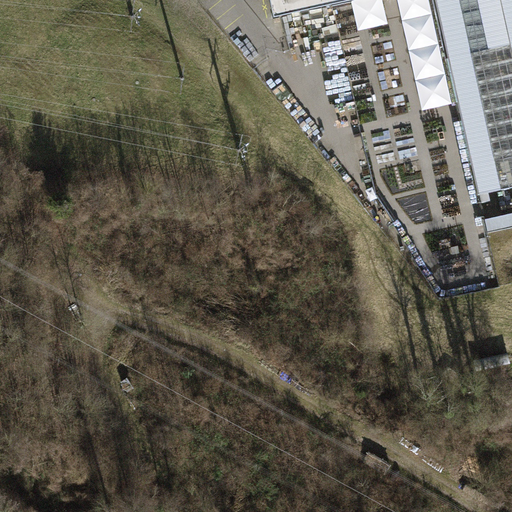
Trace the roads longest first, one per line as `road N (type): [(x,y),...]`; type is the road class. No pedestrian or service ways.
road 1 (track): [(484,511),(249,365),(130,317),(102,329),(100,371),(152,462),(197,511)]
road 2 (track): [(106,325),(67,251),(0,169)]
